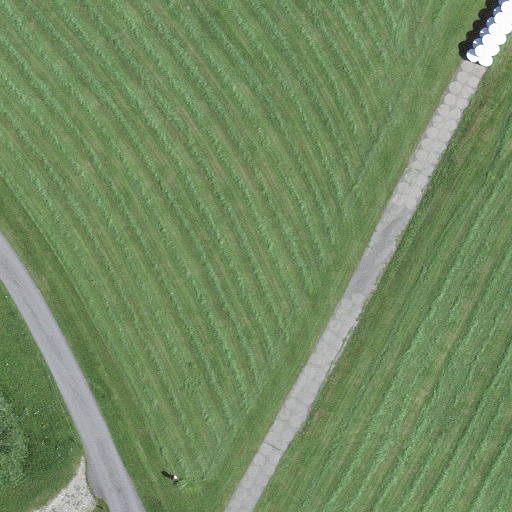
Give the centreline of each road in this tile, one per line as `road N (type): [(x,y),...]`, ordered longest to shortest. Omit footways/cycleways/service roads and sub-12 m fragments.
road 1 (track): [(238,511),(511,7)]
road 2 (unclassified): [(123,511),(101,445),(0,252)]
